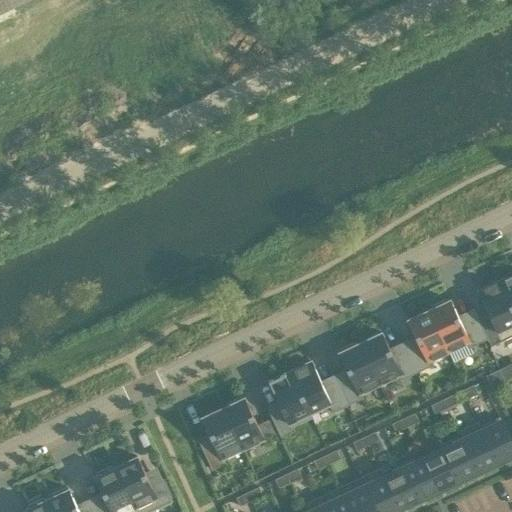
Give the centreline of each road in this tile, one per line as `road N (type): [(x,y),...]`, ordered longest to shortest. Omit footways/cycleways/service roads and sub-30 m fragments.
road 1 (residential): [(511,211),(0,457)]
road 2 (unclassified): [(435,0),(0,208)]
